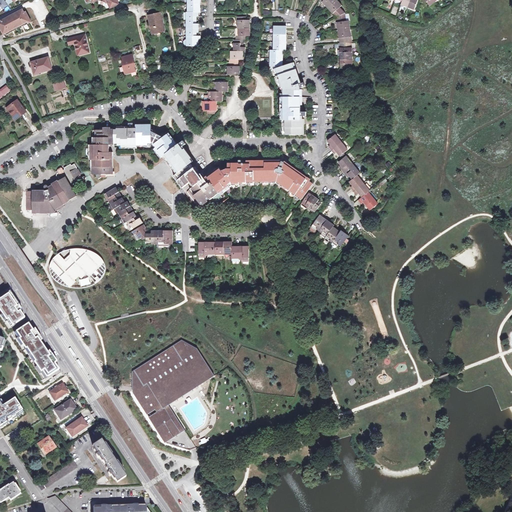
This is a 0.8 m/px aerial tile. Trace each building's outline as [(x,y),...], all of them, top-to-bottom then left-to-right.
[(187,0),(188,12),(186,12),(187,40),(186,40),(184,41),(184,46),(198,46),(198,40),(200,40),(200,36),(197,36),(196,32),(198,32),(198,24),(196,24),(196,16),(198,16),(198,12),(200,12),(200,8),(198,8),(198,0),(200,0),(187,0)] [(319,0),(336,18),(339,43),(340,69),(350,69),(350,65),(351,64),(351,61),(352,61),(352,48),(351,48),(349,48),(349,43),(348,37),(349,37),(349,33),(350,33),(349,25),(347,25),(347,21),(346,22),(345,14),(340,8),(340,7),(338,4),(339,3),(336,0),(319,0)] [(399,0),(400,0),(402,1),(401,5),(408,7),(414,10),(417,0),(399,0)] [(41,12),(46,10),(43,3),(38,6),(41,12)] [(0,21),(0,26),(4,34),(28,21),(29,23),(31,22),(25,12),(24,13),(22,10),(0,21)] [(160,13),(149,16),(153,34),(164,31),(160,13)] [(248,24),(248,20),(245,20),(245,17),(237,17),(237,21),(238,20),(238,29),(238,36),(236,36),(236,40),(233,40),(234,51),(230,52),(231,59),(229,59),(230,67),(227,66),(227,75),(240,75),(240,70),(238,70),(238,66),(238,59),(241,59),(241,55),(243,55),(243,51),(245,51),(245,47),(243,47),(243,40),(245,40),(245,36),(247,36),(248,32),(250,32),(250,24),(248,24)] [(284,31),(284,26),(274,26),(274,50),(271,50),(271,67),(271,69),(272,70),(273,70),(279,87),(282,86),(284,90),(284,98),(281,98),(281,118),(281,120),(282,120),(282,135),(302,135),(302,124),(304,124),(304,120),(302,120),(302,116),(306,116),(306,113),(300,112),(300,102),(302,102),(302,98),(300,98),(300,88),(305,87),(303,83),(299,84),(296,75),(298,74),(294,63),(282,67),(281,67),(281,63),(282,62),(283,55),(281,55),(281,50),(283,51),(284,50),(284,47),(286,47),(286,39),(284,39),(284,35),(286,35),(286,31),(284,31)] [(84,35),(74,38),(75,42),(78,55),(89,52),(84,35)] [(132,55),(122,57),(124,65),(123,66),(125,74),(135,71),(134,69),(133,63),(134,63),(132,55)] [(48,58),(31,63),(35,74),(52,69),(48,58)] [(63,88),(61,82),(53,84),(56,90),(63,88)] [(228,82),(214,82),(214,92),(208,92),(208,102),(202,102),(203,111),(217,111),(217,102),(222,101),(222,92),(228,92),(228,82)] [(14,114),(17,118),(17,119),(26,112),(18,101),(7,109),(12,115),(14,114)] [(176,174),(189,165),(192,162),(184,150),(185,149),(183,146),(186,144),(184,141),(176,146),(175,145),(175,144),(176,143),(171,136),(170,137),(167,134),(163,137),(151,131),(151,127),(148,127),(148,125),(133,125),(133,123),(129,123),(129,127),(122,127),(122,126),(118,126),(118,130),(111,130),(109,130),(109,128),(104,128),(103,130),(94,130),(94,145),(91,145),(91,160),(95,160),(95,163),(93,163),(93,174),(96,174),(99,179),(103,176),(106,177),(106,174),(112,174),(112,152),(109,152),(109,145),(111,145),(122,145),(122,149),(137,149),(137,147),(149,146),(148,143),(154,143),(156,147),(154,148),(161,158),(163,156),(164,157),(176,174)] [(340,157),(344,153),(348,150),(335,135),(327,141),(330,145),(331,146),(329,147),(334,153),(336,152),(337,153),(340,157)] [(360,174),(346,156),(342,160),(338,163),(341,166),(343,168),(341,170),(346,175),(347,174),(350,177),(352,180),(349,182),(352,186),(353,187),(351,189),(356,194),(358,193),(359,194),(362,198),(358,200),(360,203),(363,202),(364,203),(367,207),(375,200),(368,192),(370,191),(357,176),(360,174)] [(189,165),(176,174),(175,176),(183,187),(192,181),(192,182),(195,185),(187,191),(196,203),(199,201),(201,205),(206,201),(210,206),(222,197),(220,194),(232,184),(235,184),(235,186),(240,186),(240,184),(247,184),(247,179),(251,179),(251,181),(258,181),(258,179),(266,179),(266,181),(274,180),(274,179),(278,179),(282,182),(281,183),(287,188),(288,186),(290,188),(290,190),(293,192),(294,190),(300,195),(299,196),(302,199),(313,184),(309,181),(310,179),(307,177),(306,179),(286,165),(287,161),(285,160),(279,158),(278,163),(243,163),(243,160),(239,160),(239,163),(228,163),(228,169),(222,171),(219,167),(217,169),(216,168),(212,171),(213,172),(204,178),(202,175),(201,174),(200,175),(195,169),(194,170),(189,165)] [(30,205),(27,205),(27,210),(33,210),(33,213),(53,213),(65,207),(63,204),(67,202),(76,197),(70,187),(75,185),(76,186),(81,184),(80,182),(79,180),(77,177),(81,175),(77,170),(76,170),(76,169),(77,168),(74,164),(71,166),(70,164),(64,168),(65,170),(63,171),(62,172),(62,173),(63,175),(62,176),(61,175),(61,174),(60,174),(59,173),(58,173),(57,174),(57,175),(56,175),(56,176),(57,177),(58,178),(59,181),(56,183),(52,185),(53,186),(49,188),(49,187),(48,185),(47,185),(46,185),(45,186),(45,187),(45,188),(46,191),(33,191),(33,192),(27,192),(27,197),(30,197),(30,205)] [(116,187),(105,194),(109,202),(114,209),(116,208),(125,223),(127,222),(131,230),(143,223),(139,215),(137,217),(128,201),(125,203),(116,187)] [(312,196),(308,194),(302,202),(309,207),(309,206),(316,211),(321,203),(318,201),(319,199),(313,195),(312,196)] [(349,235),(342,231),(341,232),(333,227),(335,225),(320,215),(312,226),(326,236),(325,238),(333,243),(334,241),(341,247),(345,241),(347,243),(351,238),(348,236),(349,235)] [(144,225),(133,232),(138,240),(142,238),(143,239),(146,240),(146,244),(173,244),(173,231),(148,231),(144,225)] [(211,244),(211,242),(199,242),(199,255),(208,255),(232,254),(233,259),(240,259),(249,259),(249,246),(232,247),(232,244),(228,244),(228,242),(219,242),(219,244),(211,244)] [(66,259),(62,254),(60,256),(58,257),(57,258),(55,260),(54,262),(53,264),(53,266),(52,268),(55,269),(73,288),(83,279),(84,279),(89,275),(91,277),(97,272),(99,274),(101,272),(99,270),(107,263),(104,260),(101,257),(98,255),(94,253),(90,251),(86,250),(82,249),(78,249),(74,250),(73,254),(66,259)] [(67,251),(62,254),(66,259),(73,254),(74,250),(67,251)] [(9,294),(21,311),(22,310),(11,293),(9,294)] [(0,309),(15,333),(29,323),(21,311),(9,294),(0,299),(0,306),(0,309)] [(30,355),(44,346),(40,341),(43,340),(35,329),(33,330),(29,323),(15,333),(30,355)] [(182,340),(133,371),(133,388),(134,392),(165,442),(186,429),(170,404),(215,376),(197,349),(182,340)] [(57,362),(50,350),(48,352),(44,346),(30,355),(26,358),(44,384),(62,373),(55,363),(57,362)] [(50,392),(55,400),(68,392),(63,383),(50,392)] [(0,401),(0,422),(1,422),(3,425),(9,422),(8,421),(12,418),(12,417),(17,414),(17,415),(23,411),(15,399),(11,402),(10,401),(5,404),(6,405),(3,407),(0,401)] [(55,410),(61,420),(77,409),(71,399),(55,410)] [(66,428),(72,437),(87,426),(82,418),(66,428)] [(38,444),(45,454),(55,447),(48,437),(38,444)] [(98,454),(96,455),(98,458),(100,457),(110,472),(108,473),(110,476),(112,475),(117,482),(126,476),(102,440),(93,447),(98,454)] [(46,488),(78,467),(74,461),(42,482),(46,488)] [(6,487),(2,489),(3,490),(0,491),(0,502),(1,503),(9,498),(11,501),(21,494),(13,483),(6,487)] [(71,511),(55,496),(48,499),(60,511),(71,511)]
